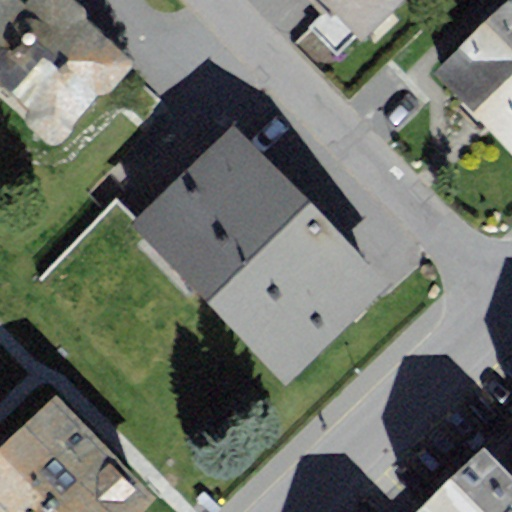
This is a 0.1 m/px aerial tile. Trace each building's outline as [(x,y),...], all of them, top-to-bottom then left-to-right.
[(0,0),(0,97),(54,144),(98,93),(104,99),(136,61),(82,16),(86,11),(73,0),(25,0),(23,3),(19,0),(0,0)] [(324,0),(365,41),(406,0),(324,0)] [(511,0),(498,0),(503,5),(433,73),(511,154),(511,0)] [(130,224),(287,383),(389,284),(232,124),(130,224)] [(0,451),(0,511),(142,511),(157,498),(57,396),(0,451)] [(511,511),(511,474),(485,447),(417,511),(511,511)] [(217,511),(236,495),(224,481),(201,503),(209,511),(217,511)]
